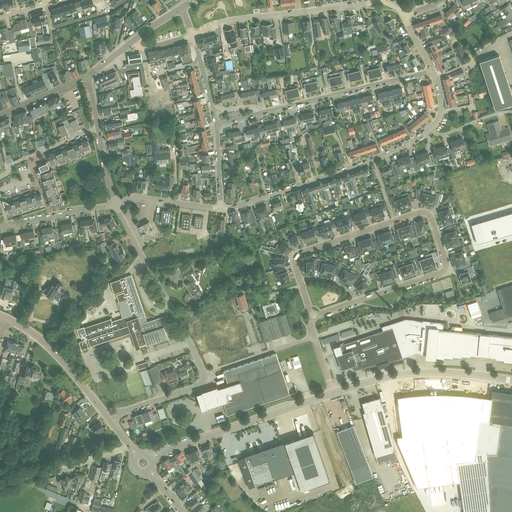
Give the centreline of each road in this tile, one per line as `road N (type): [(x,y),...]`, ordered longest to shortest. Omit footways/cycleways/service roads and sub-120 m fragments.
road 1 (residential): [(356,302),(445,268),(425,214),(300,252),(293,264),(299,281)]
road 2 (residential): [(221,209),(374,161),(412,141),(441,115),(433,71)]
road 3 (secondary): [(332,393),(150,456)]
road 4 (residential): [(204,375),(115,205)]
road 5 (secondary): [(511,380),(394,376),(332,393)]
road 6 (residential): [(261,113),(433,71)]
road 7 (tertiary): [(109,420),(46,344),(0,315)]
road 8 (residential): [(192,35),(240,18),(313,10)]
